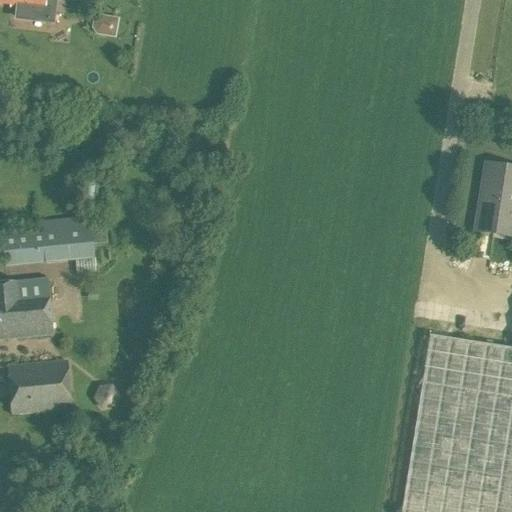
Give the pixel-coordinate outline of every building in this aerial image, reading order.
[(0,0),(0,1),(11,3),(10,6),(14,7),(13,17),(53,22),(55,0),(0,0)] [(96,34),(103,36),(115,31),(117,20),(99,16),(93,21),(91,28),(96,34)] [(511,167),(487,164),(477,222),(502,226),(501,235),(511,236),(511,167)] [(94,258),(91,229),(90,216),(41,220),(42,234),(1,238),(4,267),(75,260),(77,274),(95,272),(94,258)] [(0,339),(52,335),(47,279),(0,283),(0,339)] [(511,511),(511,346),(431,336),(406,511),(511,511)] [(11,415),(71,409),(66,361),(6,367),(11,415)]
